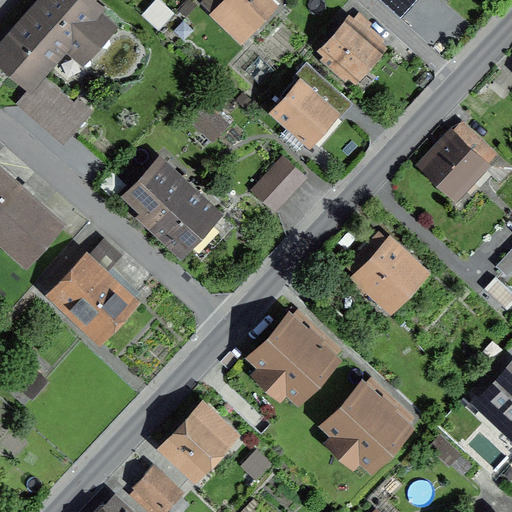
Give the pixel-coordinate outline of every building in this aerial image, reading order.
[(79,49),(102,23),(89,11),(93,6),(85,0),(47,0),(1,52),(30,78),(66,37),(79,49)] [(160,24),(176,7),(169,0),(151,0),(144,9),(160,24)] [(240,37),(271,4),(266,0),(205,0),(203,2),(240,37)] [(380,0),(400,17),(415,0),(380,0)] [(352,75),(384,40),(367,25),(370,22),(359,13),(352,21),(351,20),(344,28),(339,24),(334,30),(339,34),(324,50),(327,53),(322,58),(345,78),(350,73),(352,75)] [(308,137),(332,110),(317,97),(330,82),(306,61),(297,71),(304,77),(276,109),(308,137)] [(41,80),(23,101),(65,138),(90,109),(79,99),(72,107),(41,80)] [(208,104),(196,116),(214,135),(227,123),(208,104)] [(490,172),(497,164),(487,156),(491,151),(463,125),(426,164),(459,195),(485,168),(490,172)] [(275,210),(305,176),(283,156),(252,189),(275,210)] [(200,260),(233,226),(217,211),(211,216),(184,190),(189,185),(162,158),(129,193),(200,260)] [(0,234),(29,259),(62,222),(0,167),(0,234)] [(417,271),(421,266),(400,246),(395,252),(377,234),(351,262),(362,273),(357,278),(360,280),(357,283),(366,292),(368,288),(386,305),(391,299),(392,300),(418,272),(417,271)] [(102,332),(140,292),(124,277),(119,282),(106,270),(121,254),(104,238),(56,289),(102,332)] [(511,247),(496,265),(507,275),(511,269),(511,247)] [(511,292),(495,276),(485,287),(507,308),(511,302),(511,292)] [(298,395),(341,349),(297,309),(254,354),(298,395)] [(15,377),(6,386),(24,402),(46,378),(31,364),(18,379),(15,377)] [(511,366),(480,400),(511,429),(511,366)] [(371,463),(414,417),(370,377),(327,422),(371,463)] [(196,481),(242,432),(203,395),(157,445),(196,481)] [(440,435),(431,444),(449,462),(458,452),(440,435)] [(131,487),(159,511),(161,511),(184,486),(154,460),(131,487)] [(100,505),(94,511),(134,511),(115,494),(105,505),(100,505)]
